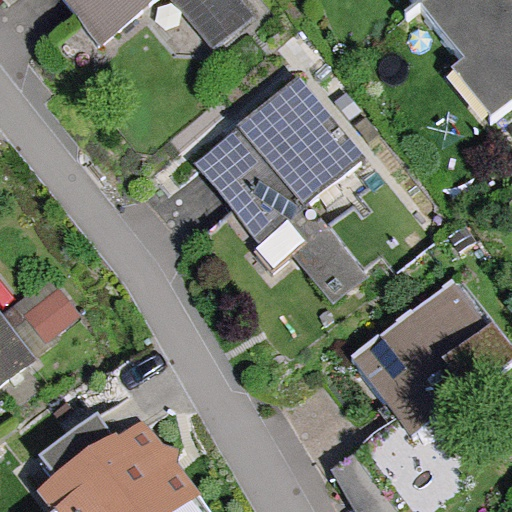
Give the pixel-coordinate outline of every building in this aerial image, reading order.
[(188,0),(219,39),(267,1),(266,0),(81,0),(112,38),(161,0),(188,0)] [(416,0),(426,12),(440,0),(416,0)] [(495,123),(511,109),(511,0),(440,0),(426,12),(472,67),(458,78),(495,123)] [(268,234),(380,144),(320,71),(209,160),(268,234)] [(423,425),(511,354),(511,330),(466,274),(365,354),(423,425)] [(0,383),(30,361),(0,319),(0,383)] [(48,511),(182,511),(198,499),(137,427),(116,444),(98,423),(43,468),(59,487),(40,503),(48,511)]
